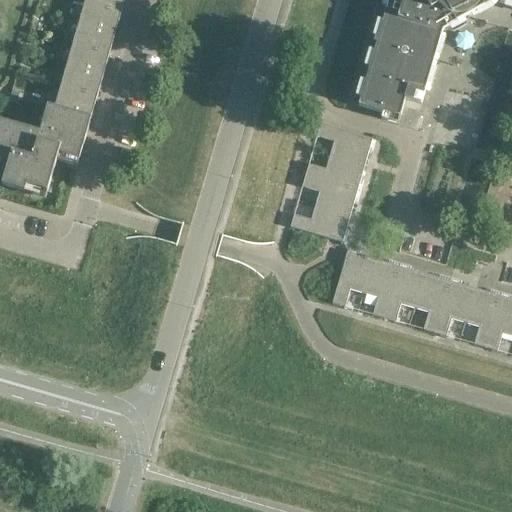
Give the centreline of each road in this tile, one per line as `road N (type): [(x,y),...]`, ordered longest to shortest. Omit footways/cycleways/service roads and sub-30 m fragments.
road 1 (tertiary): [(274,0),(148,428)]
road 2 (residential): [(343,0),(318,103),(328,116),(402,143),(410,218),(511,253)]
road 3 (residential): [(0,239),(52,252),(79,235),(147,0)]
road 4 (tertiary): [(148,428),(0,385)]
